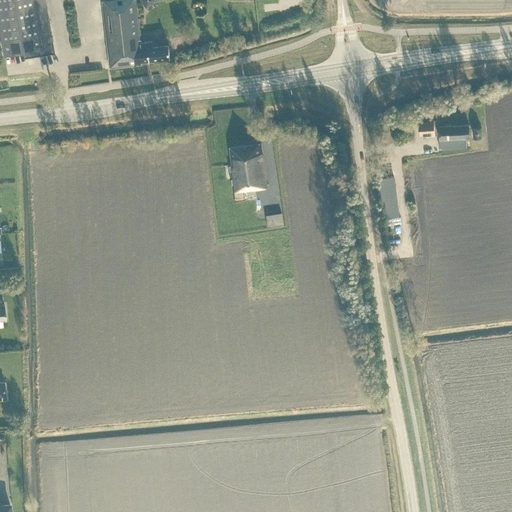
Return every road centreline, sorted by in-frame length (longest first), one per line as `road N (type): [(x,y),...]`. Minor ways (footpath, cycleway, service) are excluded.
road 1 (unclassified): [(410,511),(353,94)]
road 2 (primary): [(0,118),(159,97)]
road 3 (primary): [(511,40),(357,61)]
road 4 (primary): [(359,73),(511,48)]
